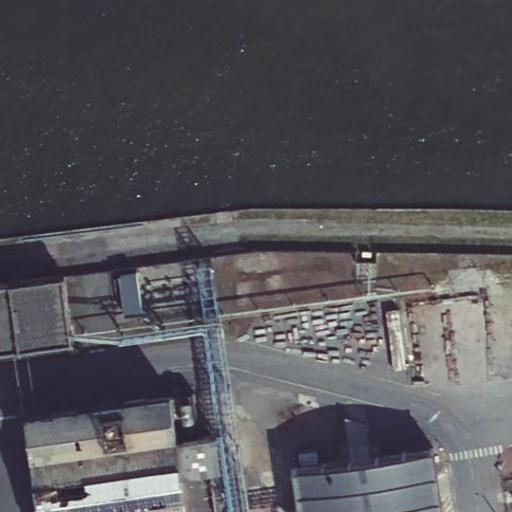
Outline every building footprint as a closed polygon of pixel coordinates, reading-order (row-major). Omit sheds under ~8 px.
[(127,316),(141,315),(137,273),(123,275),(127,316)] [(65,278),(0,286),(0,352),(74,342),(65,278)] [(498,325),(493,323),(487,284),(445,289),(451,331),(450,333),(454,361),(456,363),(459,384),(500,379),(497,355),(501,354),(505,345),(503,331),(498,325)] [(186,511),(181,470),(176,434),(199,431),(193,394),(28,417),(41,511),(186,511)] [(176,434),(181,470),(218,465),(214,430),(199,431),(176,434)] [(441,511),(432,450),(298,471),(304,511),(441,511)]
